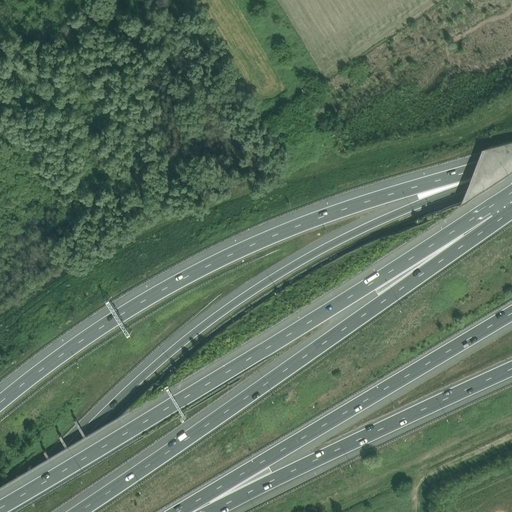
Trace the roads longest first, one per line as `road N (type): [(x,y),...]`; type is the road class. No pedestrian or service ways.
road 1 (motorway): [(511,173),(360,229),(239,299),(145,375),(5,511)]
road 2 (motorway): [(496,220),(370,283),(0,507)]
road 3 (motorway): [(511,170),(472,171),(275,233),(142,300),(0,401)]
road 4 (motorway): [(496,220),(79,511)]
road 5 (motorway): [(192,511),(511,318)]
road 6 (motorway): [(193,511),(511,371)]
